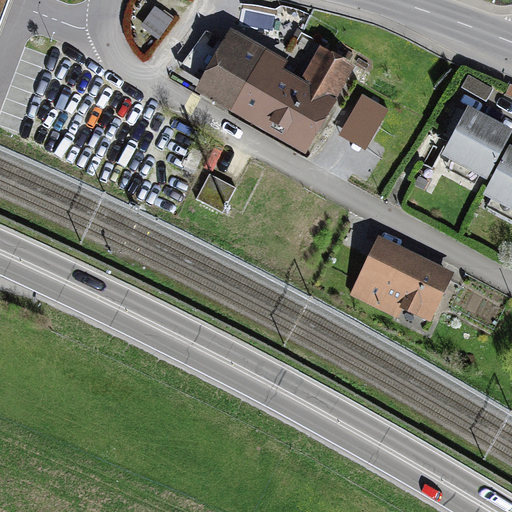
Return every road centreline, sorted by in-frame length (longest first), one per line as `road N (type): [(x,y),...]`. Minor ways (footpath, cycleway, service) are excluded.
road 1 (trunk): [(0,252),(202,349),(493,511)]
road 2 (residential): [(96,50),(511,287)]
road 3 (primary): [(389,0),(511,43)]
